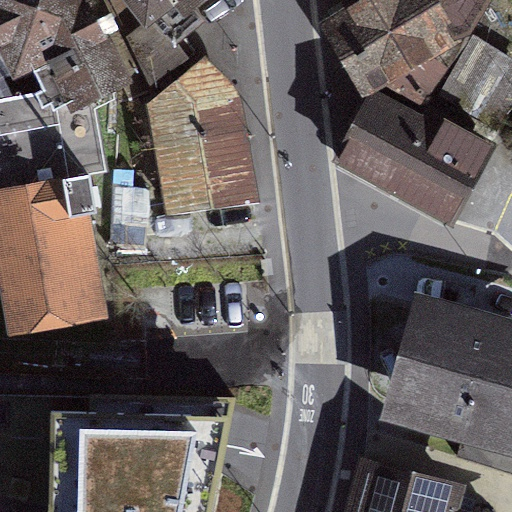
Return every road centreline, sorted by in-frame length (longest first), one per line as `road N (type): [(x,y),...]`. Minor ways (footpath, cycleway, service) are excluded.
road 1 (residential): [(322,345),(285,0)]
road 2 (residential): [(299,511),(316,439),(322,345)]
